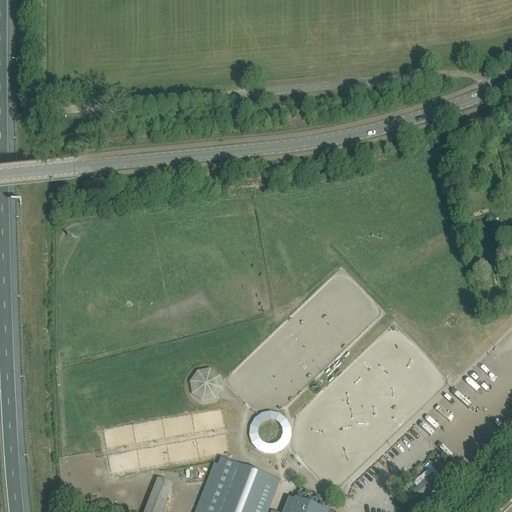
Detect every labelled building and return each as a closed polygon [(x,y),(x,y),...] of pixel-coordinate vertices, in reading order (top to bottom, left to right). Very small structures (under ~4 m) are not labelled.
[(226,480),(216,452),(191,460),(200,489),(226,480)] [(438,461),(432,467),(444,480),(451,475),(438,461)] [(221,511),(268,511),(277,490),(266,486),(269,478),(239,466),(221,511)] [(145,507),(159,511),(161,511),(175,474),(159,468),(145,507)] [(440,483),(439,482),(432,474),(424,481),(420,477),(414,484),(417,488),(412,492),(422,503),(435,490),(434,489),(440,483)] [(192,483),(190,490),(203,495),(206,488),(192,483)] [(334,511),(294,496),(292,500),(287,498),(282,511),(334,511)]
